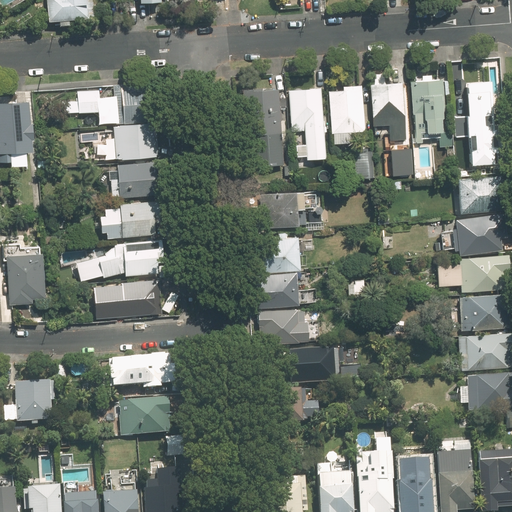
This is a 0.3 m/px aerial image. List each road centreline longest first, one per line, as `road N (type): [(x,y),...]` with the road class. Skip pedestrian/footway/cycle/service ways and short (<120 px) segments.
road 1 (residential): [(511,23),(190,46)]
road 2 (residential): [(216,330),(190,46)]
road 3 (residential): [(0,340),(216,330)]
road 4 (residential): [(190,46),(0,59)]
road 5 (residential): [(229,511),(216,330)]
